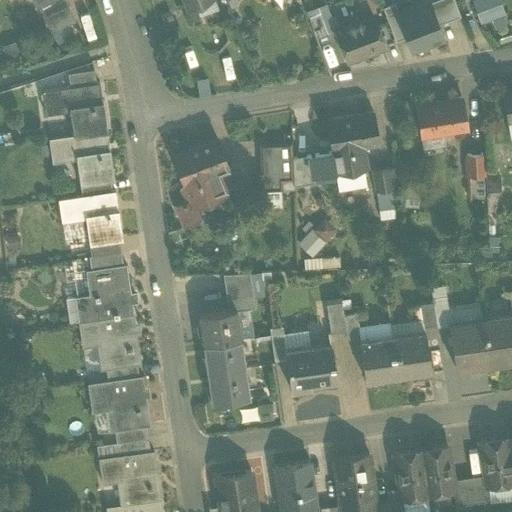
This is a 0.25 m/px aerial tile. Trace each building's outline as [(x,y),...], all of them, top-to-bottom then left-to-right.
[(64,0),(48,0),(38,5),(43,16),(67,5),(64,0)] [(453,0),(433,0),(428,2),(437,24),(459,15),(453,0)] [(468,0),(479,23),(503,12),(497,0),(468,0)] [(394,2),(382,7),(395,40),(406,36),(397,14),(398,13),(394,2)] [(398,13),(397,14),(406,36),(411,49),(442,37),(437,24),(428,2),(398,13)] [(67,5),(43,16),(50,32),(74,21),(67,5)] [(319,12),(308,16),(316,38),(327,34),(319,12)] [(359,19),(348,23),(348,25),(335,30),(346,60),(384,45),(372,16),(360,20),(359,19)] [(93,69),(67,73),(69,86),(95,83),(93,69)] [(69,86),(41,90),(45,114),(69,110),(73,135),(102,131),(102,132),(106,131),(99,82),(95,83),(69,86)] [(511,89),(502,91),(507,120),(511,119),(511,89)] [(460,98),(415,106),(420,135),(465,128),(460,98)] [(373,112),(325,119),(331,150),(332,150),(336,171),(365,166),(362,145),(377,142),(373,112)] [(102,131),(73,135),(48,138),(52,161),(76,158),(80,184),(109,179),(113,179),(106,131),(102,132),(102,131)] [(216,137),(172,154),(183,184),(179,189),(184,201),(184,202),(191,199),(193,205),(214,198),(217,192),(229,187),(230,184),(227,175),(221,177),(219,170),(227,167),(216,137)] [(291,143),(260,144),(261,160),(262,171),(292,170),(291,143)] [(494,179),(494,159),(477,159),(477,179),(494,179)] [(388,166),(372,168),(375,191),(390,188),(391,188),(388,166)] [(262,171),(256,172),(257,191),(280,190),(280,180),(292,179),(292,170),(262,171)] [(109,179),(80,184),(81,195),(82,195),(111,191),(109,179)] [(390,188),(375,191),(378,209),(393,207),(390,188)] [(111,191),(82,195),(81,195),(57,198),(61,221),(85,218),(88,244),(118,239),(122,239),(115,190),(111,191)] [(191,199),(184,202),(184,201),(175,205),(183,226),(199,220),(193,205),(191,199)] [(321,240),(333,229),(322,217),(310,228),(321,240)] [(308,233),(296,243),(305,255),(318,244),(308,233)] [(118,239),(88,244),(90,255),(120,251),(118,239)] [(90,255),(87,256),(89,270),(122,266),(120,251),(90,255)] [(122,266),(89,270),(93,295),(73,298),(76,321),(97,318),(97,319),(132,313),(125,265),(122,266)] [(248,272),(222,274),(225,288),(250,285),(248,272)] [(250,285),(225,288),(226,299),(252,296),(250,285)] [(252,296),(226,299),(228,309),(236,308),(236,309),(254,307),(252,296)] [(444,296),(432,297),(433,302),(436,326),(448,325),(449,324),(444,296)] [(340,301),(325,303),(330,333),(345,330),(342,315),(340,301)] [(433,302),(420,304),(424,328),(436,326),(433,302)] [(228,309),(199,314),(203,344),(240,338),(236,309),(236,308),(228,309)] [(132,313),(97,319),(97,318),(76,321),(80,348),(100,345),(104,369),(136,365),(140,364),(132,313)] [(356,313),(342,315),(345,330),(346,339),(359,337),(356,313)] [(511,315),(481,320),(488,363),(511,359),(511,315)] [(449,324),(448,325),(454,368),(488,363),(481,320),(449,324)] [(281,325),(269,327),(274,360),(285,358),(284,351),(285,351),(281,325)] [(425,333),(392,338),(397,374),(430,369),(425,333)] [(240,338),(203,344),(207,372),(244,367),(240,338)] [(392,338),(359,343),(365,379),(397,374),(392,338)] [(285,351),(284,351),(285,358),(290,390),(309,387),(309,383),(335,379),(330,344),(285,351)] [(136,365),(105,369),(106,380),(138,376),(138,375),(136,365)] [(244,367),(207,372),(212,401),(249,396),(244,367)] [(138,376),(106,380),(85,383),(90,413),(111,410),(114,431),(145,426),(149,425),(141,375),(138,375),(138,376)] [(145,426),(114,431),(116,442),(147,437),(145,426)] [(511,479),(506,436),(479,440),(484,474),(486,485),(487,485),(511,481),(511,480),(511,479)] [(116,442),(95,445),(97,459),(149,451),(147,437),(116,442)] [(446,445),(420,449),(427,494),(452,490),(453,490),(452,479),(446,445)] [(420,449),(393,453),(398,487),(400,498),(401,497),(403,511),(428,511),(426,494),(427,494),(420,449)] [(149,451),(97,459),(100,485),(121,482),(124,504),(125,505),(160,499),(153,450),(149,451)] [(368,452),(333,457),(339,501),(339,504),(338,505),(339,511),(375,511),(374,502),(375,502),(374,496),(368,452)] [(309,462),(274,467),(280,511),(293,511),(314,509),(316,509),(316,508),(309,462)] [(256,511),(250,471),(214,476),(220,511),(229,510),(228,511),(256,511)] [(484,474),(471,476),(475,503),(489,500),(487,485),(486,485),(484,474)] [(471,476),(452,479),(453,490),(452,490),(454,506),(475,503),(471,476)] [(398,487),(385,489),(388,511),(403,511),(401,497),(400,498),(398,487)] [(161,511),(160,499),(125,505),(124,504),(104,507),(104,511),(161,511)] [(375,502),(374,502),(375,511),(388,511),(387,500),(375,502)]
